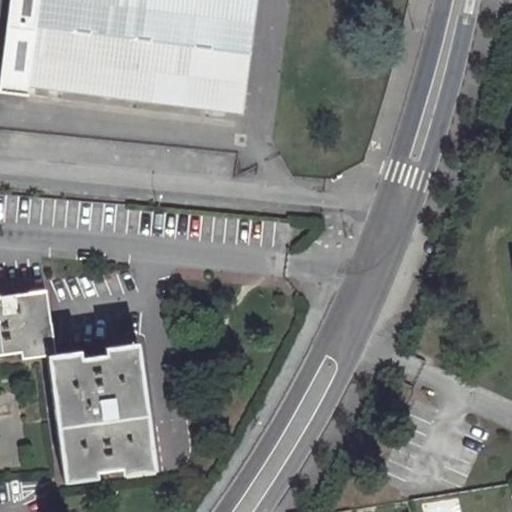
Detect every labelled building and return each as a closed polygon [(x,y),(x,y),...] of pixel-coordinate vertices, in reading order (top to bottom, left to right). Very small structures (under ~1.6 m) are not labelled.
[(9,0),(0,70),(0,91),(27,95),(29,86),(242,114),(256,0),(9,0)] [(45,355),(41,324),(49,323),(44,290),(0,296),(0,354),(19,352),(20,357),(45,355)] [(49,323),(41,324),(45,355),(53,354),(49,323)] [(53,354),(45,355),(62,474),(94,470),(119,467),(153,462),(137,343),(103,348),(104,354),(79,357),(78,350),(53,354)] [(153,462),(119,467),(121,474),(154,470),(153,462)] [(94,470),(62,474),(63,482),(96,478),(94,470)]
